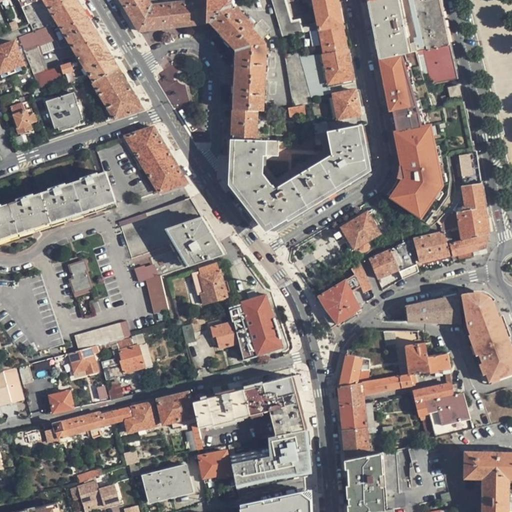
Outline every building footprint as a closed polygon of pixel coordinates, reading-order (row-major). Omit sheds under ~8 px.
[(105,46),(76,0),(36,0),(23,6),(31,24),(34,31),(23,36),(20,37),(23,44),(41,92),(73,82),(92,77),(94,82),(118,68),(105,46)] [(200,0),(151,6),(147,0),(120,0),(140,30),(206,23),(206,0),(200,0)] [(236,51),(236,58),(233,110),(258,110),(264,110),(267,51),(266,49),(266,43),(262,40),(268,34),(258,23),(254,25),(236,6),(232,9),(230,7),(230,0),(206,0),(206,23),(209,22),(236,51)] [(292,22),(286,3),(284,0),(271,0),(283,36),(303,33),(299,21),(292,22)] [(312,0),(318,30),(343,26),(337,0),(312,0)] [(367,2),(379,59),(403,54),(416,52),(414,43),(407,44),(398,0),(375,0),(370,1),(367,2)] [(416,52),(424,50),(449,45),(439,0),(398,0),(407,44),(414,43),(416,52)] [(348,49),(343,26),(318,30),(323,52),(323,54),(348,49)] [(15,41),(0,47),(0,72),(24,64),(15,41)] [(431,83),(456,78),(449,45),(424,50),(431,83)] [(321,55),(327,85),(354,80),(348,49),(323,54),(321,55)] [(285,55),(287,64),(302,62),(301,59),(300,54),(285,55)] [(406,71),(403,54),(379,59),(391,119),(415,114),(412,97),(414,96),(410,71),(406,71)] [(329,93),(327,85),(321,55),(301,59),(302,62),(311,97),(329,93)] [(287,64),(293,106),(304,105),(308,104),(311,97),(302,62),(287,64)] [(94,83),(116,119),(134,113),(142,110),(142,108),(132,91),(118,68),(94,82),(94,83)] [(450,98),(460,97),(457,85),(448,87),(450,98)] [(361,115),(356,90),(332,95),(337,119),(361,115)] [(432,90),(427,92),(432,109),(437,107),(432,90)] [(82,119),(74,94),(49,102),(57,127),(82,119)] [(37,121),(32,107),(26,109),(23,102),(11,107),(21,133),(32,129),(30,123),(37,121)] [(466,102),(450,104),(456,155),(477,153),(466,102)] [(305,115),(304,105),(293,106),(289,107),(290,117),(305,115)] [(258,140),(258,110),(233,110),(232,140),(258,140)] [(326,122),(312,125),(314,134),(319,133),(327,131),(328,131),(326,122)] [(266,156),(268,156),(278,157),(279,141),(258,140),(232,140),(230,185),(266,232),(371,168),(362,125),(328,131),(327,131),(331,154),(276,188),(273,185),(271,185),(262,174),(263,155),(266,155),(266,156)] [(155,127),(126,136),(136,152),(160,192),(188,183),(172,155),(155,127)] [(267,168),(268,156),(266,156),(266,155),(263,155),(262,174),(271,185),(273,185),(276,188),(331,154),(327,131),(319,133),(322,150),(276,179),(267,168)] [(456,155),(461,187),(482,183),(477,153),(456,155)] [(115,200),(106,172),(0,207),(0,237),(35,226),(115,200)] [(459,198),(455,210),(458,227),(460,241),(489,233),(482,183),(461,187),(459,198)] [(142,280),(147,279),(161,274),(223,254),(191,198),(121,222),(142,280)] [(380,234),(367,211),(341,227),(354,250),(359,247),(361,249),(364,250),(367,250),(369,248),(370,246),(371,243),(370,240),(380,234)] [(458,227),(446,230),(450,244),(460,241),(458,227)] [(416,264),(452,254),(450,244),(446,230),(443,231),(412,239),(408,241),(416,264)] [(453,257),(485,248),(489,233),(460,241),(450,244),(452,254),(453,257)] [(399,270),(403,279),(419,272),(416,264),(408,241),(369,259),(379,279),(399,270)] [(93,290),(87,271),(89,270),(86,260),(70,265),(74,278),(72,279),(76,295),(93,290)] [(364,293),(373,289),(360,261),(353,267),(355,273),(361,287),(364,293)] [(218,269),(217,263),(202,267),(204,274),(201,275),(206,293),(203,294),(205,302),(228,296),(221,270),(218,269)] [(355,273),(315,298),(316,306),(330,328),(361,308),(354,292),(361,287),(355,273)] [(161,274),(147,279),(155,312),(169,309),(161,274)] [(500,314),(496,300),(495,299),(490,295),(482,292),(469,291),(464,293),(468,326),(471,334),(473,334),(474,338),(490,379),(494,378),(501,376),(511,371),(511,347),(511,345),(503,316),(500,314)] [(246,318),(235,321),(240,343),(245,359),(284,348),(267,294),(242,302),(246,318)] [(459,294),(408,305),(409,321),(460,322),(461,323),(459,294)] [(76,335),(80,350),(98,345),(118,340),(132,336),(128,321),(98,329),(76,335)] [(221,348),(240,343),(235,321),(212,327),(215,336),(218,335),(221,348)] [(197,340),(192,324),(184,327),(188,342),(197,340)] [(417,340),(417,331),(382,330),(382,339),(390,339),(390,343),(396,343),(396,339),(417,340)] [(116,358),(103,362),(107,379),(125,375),(124,371),(147,366),(142,348),(141,344),(146,343),(144,334),(118,341),(123,360),(122,360),(122,363),(117,364),(116,358)] [(445,339),(425,342),(427,355),(448,352),(449,352),(445,339)] [(405,344),(409,373),(412,373),(429,370),(427,355),(425,342),(405,344)] [(152,365),(146,343),(141,344),(142,348),(147,366),(152,365)] [(94,353),(100,352),(98,345),(80,350),(70,352),(76,373),(76,376),(84,375),(98,371),(94,353)] [(59,376),(76,373),(70,352),(54,357),(59,376)] [(442,368),(443,372),(449,371),(450,371),(448,352),(427,355),(429,370),(442,368)] [(339,385),(338,386),(357,382),(360,368),(363,357),(346,353),(339,385)] [(360,368),(369,368),(369,358),(363,357),(360,368)] [(34,382),(29,363),(20,366),(25,384),(34,382)] [(360,368),(357,382),(368,380),(369,368),(360,368)] [(0,403),(24,398),(17,369),(4,372),(7,383),(0,384),(0,403)] [(414,383),(412,373),(409,373),(368,380),(357,382),(338,386),(340,407),(363,402),(362,397),(362,394),(414,383)] [(208,398),(194,402),(200,427),(215,423),(215,424),(228,421),(236,419),(236,418),(270,410),(277,435),(301,431),(305,429),(293,377),(244,389),(244,388),(208,397),(208,398)] [(420,420),(430,418),(425,398),(453,394),(451,384),(451,382),(412,390),(418,415),(419,415),(420,420)] [(50,391),(54,412),(74,408),(71,391),(57,394),(57,389),(50,391)] [(193,417),(188,392),(158,400),(164,423),(172,421),(193,417)] [(464,392),(457,393),(453,394),(425,398),(430,418),(435,436),(472,427),(464,392)] [(371,401),(363,402),(340,407),(342,429),(359,427),(359,433),(367,433),(366,427),(374,426),(371,401)] [(154,402),(113,412),(116,422),(116,423),(118,423),(121,434),(160,424),(154,402)] [(100,426),(116,422),(113,412),(101,414),(100,412),(56,423),(56,424),(59,437),(91,429),(93,437),(102,435),(100,426)] [(195,423),(193,417),(172,421),(173,427),(195,423)] [(369,453),(367,433),(359,433),(359,427),(342,429),(343,436),(345,458),(369,453)] [(269,455),(231,462),(235,483),(300,471),(308,461),(305,429),(301,431),(277,435),(268,437),(269,455)] [(137,449),(125,452),(128,463),(140,461),(137,449)] [(362,511),(388,509),(383,450),(379,451),(369,453),(345,458),(350,511),(362,511)] [(505,511),(509,511),(510,490),(506,489),(506,475),(511,474),(511,454),(484,454),(484,450),(465,450),(465,477),(473,477),(473,474),(487,474),(486,511),(505,511)] [(231,475),(228,452),(200,456),(204,477),(219,475),(220,477),(231,475)] [(145,476),(150,501),(192,490),(187,465),(145,476)] [(483,477),(482,511),(486,511),(487,474),(473,474),(473,477),(483,477)] [(86,480),(87,484),(72,488),(75,500),(82,498),(84,504),(103,499),(105,506),(121,502),(116,484),(100,489),(98,480),(96,481),(95,478),(86,480)] [(444,502),(452,500),(450,492),(441,495),(444,502)] [(308,511),(307,493),(281,496),(282,511),(308,511)] [(61,511),(59,502),(36,509),(36,507),(12,511),(61,511)]
